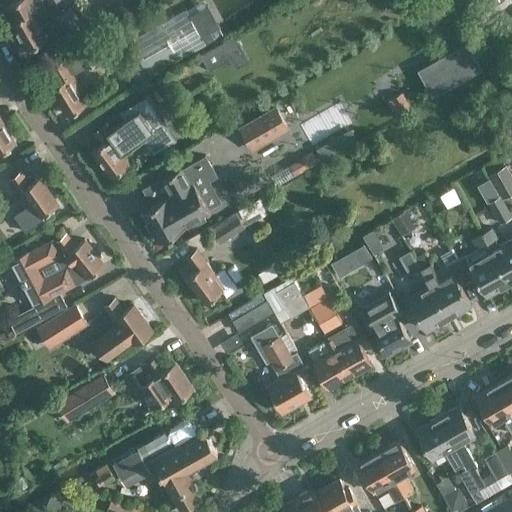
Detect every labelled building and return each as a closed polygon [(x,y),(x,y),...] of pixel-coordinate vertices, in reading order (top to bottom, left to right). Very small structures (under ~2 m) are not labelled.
[(41,5),(37,0),(14,0),(7,4),(16,18),(12,20),(29,49),(45,40),(49,46),(63,38),(51,17),(39,23),(32,10),(41,5)] [(193,18),(187,8),(134,37),(153,73),(207,43),(200,31),(217,22),(210,8),(193,18)] [(235,35),(202,55),(210,68),(230,56),(243,49),(235,35)] [(69,114),(86,104),(78,91),(81,89),(72,74),(86,65),(87,66),(98,59),(84,37),(72,44),(77,51),(52,66),(60,80),(51,85),(69,114)] [(425,65),(418,69),(434,96),(441,92),(483,68),(467,42),(425,65)] [(392,98),(401,114),(411,108),(402,92),(392,98)] [(109,130),(103,122),(92,130),(102,143),(92,149),(112,176),(128,164),(120,152),(142,136),(154,152),(177,138),(146,95),(120,110),(125,118),(109,130)] [(241,126),(253,148),(288,128),(276,106),(241,126)] [(0,151),(16,142),(0,115),(0,151)] [(352,127),(335,138),(342,150),(359,139),(352,127)] [(159,239),(185,219),(186,220),(201,209),(198,206),(205,200),(189,180),(208,166),(194,147),(173,163),(172,162),(155,175),(164,187),(156,193),(157,196),(138,210),(159,239)] [(301,171),(317,155),(310,149),(294,165),(301,171)] [(511,174),(506,164),(490,173),(504,198),(511,193),(511,174)] [(59,203),(40,176),(32,182),(22,169),(10,178),(28,204),(14,214),(26,231),(59,203)] [(489,173),(477,180),(486,197),(498,190),(489,173)] [(501,195),(489,202),(500,222),(511,215),(501,195)] [(254,202),(237,211),(211,228),(220,242),(245,226),(240,218),(257,208),(254,202)] [(393,218),(403,234),(417,225),(407,209),(393,218)] [(511,280),(511,279),(511,238),(501,244),(497,237),(498,236),(492,226),(483,232),(511,280)] [(374,228),(364,234),(374,252),(384,246),(374,228)] [(57,238),(55,236),(12,258),(35,302),(37,302),(44,317),(67,304),(60,291),(89,276),(106,263),(86,237),(77,244),(67,231),(57,238)] [(501,286),(511,280),(483,232),(473,237),(479,247),(480,246),(485,254),(471,262),(466,253),(457,259),(469,279),(477,274),(489,293),(491,292),(492,294),(503,288),(501,286)] [(365,243),(352,250),(359,263),(372,256),(365,243)] [(216,275),(196,248),(186,256),(195,269),(186,276),(206,302),(222,290),(213,278),(216,275)] [(400,256),(416,282),(418,282),(422,289),(409,296),(428,328),(430,327),(431,329),(442,323),(440,321),(448,316),(410,250),(400,256)] [(448,316),(456,312),(458,311),(459,313),(469,307),(468,305),(470,303),(460,284),(469,279),(457,259),(447,264),(451,272),(438,280),(434,272),(435,271),(430,261),(420,267),(448,316)] [(309,305),(295,282),(279,291),(292,315),(309,305)] [(304,296),(309,304),(350,375),(371,363),(326,294),(322,286),(304,296)] [(116,296),(104,305),(116,322),(94,339),(108,359),(133,341),(135,343),(153,330),(134,302),(125,309),(116,296)] [(240,330),(275,310),(268,299),(233,319),(240,330)] [(77,303),(38,327),(50,346),(88,322),(77,303)] [(388,305),(370,315),(376,327),(375,328),(389,352),(411,339),(397,314),(394,315),(388,305)] [(285,376),(268,385),(282,411),(286,409),(289,410),(293,407),(294,405),(311,395),(297,370),(305,366),(297,351),(290,354),(279,334),(263,344),(277,369),(280,367),(285,376)] [(330,387),(350,375),(327,336),(308,349),(330,387)] [(156,407),(172,396),(175,401),(194,387),(175,360),(167,366),(157,353),(145,362),(155,375),(140,385),(156,407)] [(115,392),(104,373),(57,401),(68,421),(115,392)] [(511,373),(497,382),(511,408),(511,373)] [(476,395),(493,425),(505,418),(511,430),(511,408),(497,382),(476,395)] [(487,485),(475,465),(477,464),(463,439),(475,433),(459,404),(438,416),(456,447),(464,462),(468,469),(479,489),(487,485)] [(464,462),(456,447),(438,416),(417,428),(433,457),(445,450),(455,467),(464,462)] [(6,425),(0,428),(0,445),(14,437),(6,425)] [(154,459),(166,482),(182,510),(202,498),(187,473),(187,472),(219,454),(207,434),(183,448),(180,444),(154,459)] [(378,448),(396,480),(405,496),(414,491),(405,475),(417,468),(399,436),(378,448)] [(122,457),(108,465),(110,468),(99,475),(104,484),(104,483),(108,490),(119,484),(133,476),(131,471),(133,470),(139,481),(153,473),(147,462),(149,461),(140,446),(122,456),(122,457)] [(405,496),(396,480),(378,448),(357,460),(374,492),(387,485),(395,501),(405,496)] [(496,479),(508,472),(496,450),(484,457),(496,479)] [(471,494),(473,493),(479,489),(468,469),(460,474),(471,494)] [(314,486),(312,487),(326,511),(358,511),(361,510),(355,500),(357,499),(349,485),(345,487),(339,477),(317,490),(314,486)] [(465,501),(457,486),(453,489),(448,480),(438,486),(451,509),(465,501)] [(326,511),(312,487),(310,489),(283,504),(287,511),(326,511)] [(53,495),(47,509),(54,511),(57,511),(63,499),(53,495)] [(511,511),(511,495),(487,510),(488,511),(511,511)] [(149,511),(111,497),(107,511),(110,511),(149,511)]
